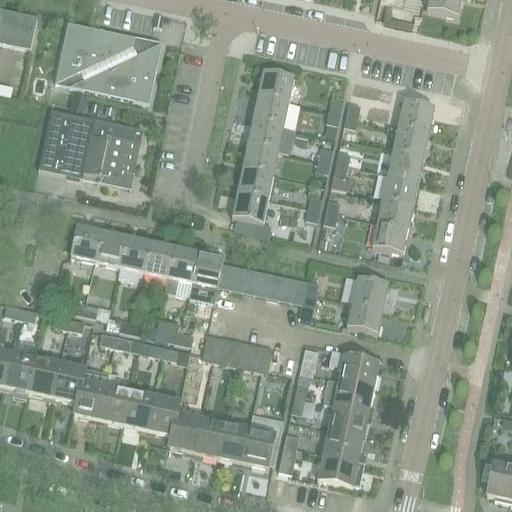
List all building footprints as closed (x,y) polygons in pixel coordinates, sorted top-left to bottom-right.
[(380,0),(379,7),(398,11),(400,0),(380,0)] [(458,24),(462,0),(430,0),(427,17),(458,24)] [(0,15),(0,49),(15,53),(15,52),(30,55),(37,23),(0,15)] [(149,110),(159,60),(161,49),(67,29),(55,90),(149,110)] [(263,78),(258,102),(288,109),(294,85),(263,78)] [(258,102),(252,127),(283,134),(288,109),(258,102)] [(331,106),(328,118),(340,120),(343,109),(331,106)] [(90,107),(89,116),(98,118),(100,109),(90,107)] [(403,108),(397,133),(428,140),(434,115),(403,108)] [(349,110),(346,122),(358,124),(360,112),(349,110)] [(105,111),(104,119),(112,121),(114,113),(105,111)] [(50,116),(38,177),(83,186),(84,180),(98,183),(97,188),(130,195),(140,147),(143,136),(50,116)] [(328,118),(326,130),(338,132),(340,120),(328,118)] [(346,122),(344,133),(355,136),(358,124),(346,122)] [(252,127),(247,151),(278,158),(283,134),(252,127)] [(326,130),(323,143),(334,145),(335,145),(338,132),(326,130)] [(397,133),(392,158),(423,165),(428,140),(397,133)] [(247,151),(242,175),(273,183),(278,158),(247,151)] [(321,154),(318,166),(330,169),(333,157),(332,157),(321,154)] [(338,158),(336,170),(347,173),(350,161),(338,158)] [(392,158),(387,183),(418,189),(423,165),(392,158)] [(318,166),(315,178),(327,181),(328,181),(330,169),(318,166)] [(336,170),(333,181),(345,183),(347,173),(336,170)] [(242,175),(236,203),(267,208),(273,183),(242,175)] [(387,183),(381,207),(412,214),(418,189),(387,183)] [(262,231),(267,208),(236,203),(231,225),(262,231)] [(310,203),(308,215),(319,217),(322,206),(310,203)] [(328,207),(326,219),(337,221),(339,210),(328,207)] [(381,207),(376,231),(407,238),(412,214),(381,207)] [(308,215),(305,227),(317,229),(319,217),(308,215)] [(326,219),(323,231),(335,233),(337,221),(326,219)] [(402,261),(407,238),(376,231),(371,254),(402,261)] [(70,264),(97,270),(105,239),(77,233),(70,264)] [(105,239),(97,270),(121,275),(129,244),(105,239)] [(129,244),(121,275),(144,280),(150,249),(129,244)] [(150,249),(144,280),(167,285),(175,254),(150,249)] [(175,254),(167,285),(164,298),(189,303),(190,299),(199,259),(175,254)] [(199,259),(190,299),(214,304),(216,295),(217,295),(217,293),(222,270),(223,264),(199,259)] [(222,270),(217,293),(302,311),(304,302),(304,299),(307,288),(222,270)] [(356,285),(351,309),(383,317),(388,292),(356,285)] [(307,288),(304,299),(316,302),(318,290),(308,288),(307,288)] [(304,302),(302,311),(313,314),(316,302),(304,299),(304,302)] [(64,306),(62,318),(87,323),(89,311),(64,306)] [(351,309),(346,333),(346,335),(377,341),(383,317),(351,309)] [(106,336),(109,337),(111,325),(108,324),(110,315),(98,312),(98,313),(89,311),(87,323),(107,327),(106,336)] [(4,323),(19,326),(21,315),(6,312),(4,323)] [(21,315),(19,326),(34,329),(36,318),(21,315)] [(52,333),(68,336),(70,326),(55,323),(52,333)] [(111,325),(109,337),(132,341),(135,329),(111,325)] [(70,326),(68,336),(80,339),(83,339),(85,329),(70,326)] [(135,329),(132,341),(142,343),(145,331),(135,329)] [(157,331),(154,346),(179,351),(182,339),(170,336),(167,333),(157,331)] [(182,339),(179,351),(191,354),(194,342),(182,339)] [(99,351),(115,355),(117,344),(102,341),(99,351)] [(201,366),(215,369),(220,344),(207,341),(201,366)] [(117,344),(115,355),(129,358),(132,347),(117,344)] [(220,344),(215,369),(228,372),(233,347),(220,344)] [(233,347),(228,372),(240,375),(246,349),(233,347)] [(246,349),(240,375),(253,377),(258,352),(246,349)] [(147,362),(163,365),(166,354),(150,351),(147,362)] [(258,352),(253,377),(267,380),(272,355),(258,352)] [(166,354),(163,365),(178,368),(177,370),(188,373),(190,359),(180,357),(166,354)] [(0,392),(4,393),(12,358),(0,355),(0,392)] [(305,355),(299,381),(312,383),(315,370),(317,363),(318,358),(305,355)] [(332,356),(329,370),(342,373),(339,387),(374,395),(380,370),(344,362),(345,359),(332,356)] [(12,358),(4,393),(28,399),(36,363),(12,358)] [(36,363),(28,399),(53,404),(60,368),(36,363)] [(60,368),(53,404),(77,409),(83,386),(85,374),(60,368)] [(107,392),(100,426),(124,431),(131,397),(119,394),(121,382),(109,379),(107,392)] [(83,386),(77,409),(75,421),(100,426),(107,392),(83,386)] [(339,387),(333,412),(369,419),(374,395),(339,387)] [(297,390),(294,403),(306,405),(308,393),(297,390)] [(131,397),(124,431),(148,437),(155,402),(131,397)] [(155,402),(148,437),(171,442),(177,419),(179,407),(155,402)] [(290,420),(291,420),(302,422),(306,405),(294,403),(290,420)] [(333,412),(328,436),(363,444),(369,419),(333,412)] [(177,419),(171,442),(169,453),(194,459),(201,424),(177,419)] [(201,424),(194,459),(218,464),(225,429),(201,424)] [(511,436),(511,426),(503,424),(501,434),(511,436)] [(225,429),(218,464),(242,469),(249,435),(225,429)] [(249,435),(242,469),(267,475),(275,440),(249,435)] [(328,436),(323,460),(358,468),(363,444),(328,436)] [(286,441),(284,451),(297,455),(299,444),(286,441)] [(278,478),(291,481),(297,455),(284,451),(278,478)] [(353,493),(358,468),(323,460),(317,485),(353,493)] [(494,507),(510,510),(511,499),(511,467),(494,464),(486,502),(494,504),(494,507)]
